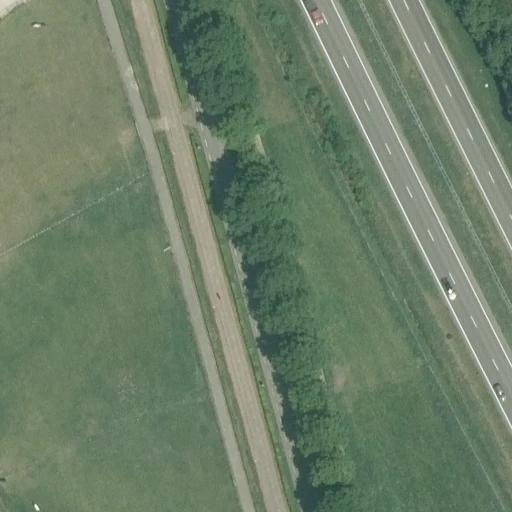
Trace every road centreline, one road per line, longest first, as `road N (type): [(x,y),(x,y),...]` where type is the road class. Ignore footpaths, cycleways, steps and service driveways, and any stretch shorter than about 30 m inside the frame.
road 1 (tertiary): [(308,511),(170,0)]
road 2 (trunk): [(307,0),(511,396)]
road 3 (trunk): [(511,206),(407,0)]
